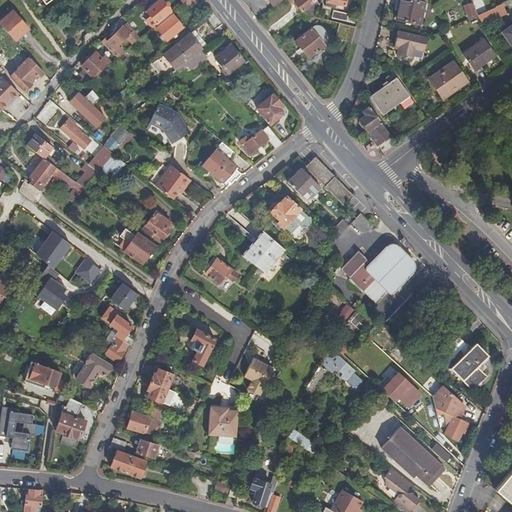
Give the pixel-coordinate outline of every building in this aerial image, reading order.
[(154,28),(172,13),(161,0),(147,12),(151,17),(147,21),(154,28)] [(289,0),(292,4),(295,2),(301,10),(303,8),(305,11),(299,15),(307,24),(315,17),(319,4),(316,0),(289,0)] [(344,0),(325,0),(323,8),(335,10),(335,7),(342,9),(344,0)] [(396,0),(395,9),(399,10),(400,0),(413,0),(416,1),(415,0),(396,0)] [(413,0),(400,0),(399,10),(397,19),(420,23),(424,2),(416,1),(413,0)] [(473,0),(477,10),(485,7),(483,0),(473,0)] [(478,13),(477,11),(475,11),(473,2),(465,4),(470,17),(478,13)] [(496,5),(478,13),(481,18),(498,10),(496,5)] [(13,10),(0,21),(0,24),(15,41),(28,29),(13,10)] [(330,18),(344,20),(346,13),(332,11),(330,18)] [(184,27),(174,15),(158,28),(168,40),(184,27)] [(177,67),(220,37),(208,21),(177,46),(180,49),(178,50),(175,47),(165,55),(175,68),(177,67)] [(511,22),(502,30),(511,44),(511,22)] [(330,27),(327,36),(342,40),(345,31),(330,27)] [(309,58),(324,45),(310,28),(295,41),(309,58)] [(124,29),(110,42),(116,49),(131,36),(124,29)] [(428,35),(398,30),(394,47),(399,48),(398,56),(412,59),(414,48),(425,50),(428,35)] [(463,51),(475,68),(495,53),(483,37),(463,51)] [(215,58),(228,73),(243,60),(231,45),(215,58)] [(83,66),(92,79),(111,63),(105,57),(101,61),(96,55),(83,66)] [(43,73),(29,57),(9,75),(18,85),(23,91),(25,89),(43,73)] [(428,78),(441,95),(457,84),(458,86),(467,80),(452,60),(428,78)] [(0,109),(1,110),(19,93),(15,88),(3,77),(0,79),(0,109)] [(385,115),(410,96),(396,77),(371,97),(385,115)] [(460,89),(458,86),(457,84),(441,95),(444,100),(460,89)] [(15,88),(19,93),(27,100),(30,104),(35,98),(25,89),(23,91),(18,85),(15,88)] [(188,95),(190,97),(203,89),(201,85),(192,90),(193,91),(188,95)] [(95,127),(103,119),(76,94),(72,98),(76,103),(73,106),(95,127)] [(281,116),(282,111),(279,108),(282,105),(274,95),(257,108),(271,124),(281,116)] [(50,109),(43,103),(36,111),(38,113),(43,117),(50,109)] [(175,144),(183,139),(182,137),(190,131),(180,116),(160,105),(150,123),(153,124),(165,131),(166,130),(175,144)] [(34,118),(43,126),(47,120),(43,117),(38,113),(34,118)] [(377,144),(390,134),(375,115),(368,120),(370,123),(365,127),(365,132),(368,135),(371,136),(377,144)] [(60,129),(82,149),(89,141),(67,121),(60,129)] [(112,155),(113,154),(131,133),(124,125),(122,124),(103,146),(105,148),(112,155)] [(267,139),(276,149),(282,144),(268,127),(261,131),(260,130),(248,141),(244,137),(239,142),(250,154),(267,139)] [(116,157),(135,135),(131,133),(113,154),(116,157)] [(36,134),(26,146),(44,159),(53,165),(55,161),(47,154),(52,147),(36,134)] [(102,167),(103,166),(112,155),(105,148),(94,161),(102,167)] [(216,151),(211,156),(207,152),(200,160),(205,164),(203,166),(225,184),(227,181),(231,183),(234,179),(236,180),(241,174),(235,169),(236,168),(216,151)] [(116,175),(125,164),(116,157),(113,154),(112,155),(103,166),(116,175)] [(315,156),(304,166),(345,205),(354,196),(315,156)] [(70,187),(74,182),(53,165),(44,159),(31,176),(38,181),(34,185),(39,189),(43,184),(46,187),(51,180),(49,178),(53,172),(56,174),(55,175),(70,187)] [(84,172),(86,173),(92,178),(97,173),(89,166),(84,172)] [(181,188),(183,190),(191,180),(172,166),(155,186),(172,199),(178,192),(181,188)] [(311,198),(321,189),(301,169),(288,182),(301,195),(304,192),(311,198)] [(86,173),(78,184),(83,188),(92,178),(86,173)] [(72,190),(65,199),(69,202),(76,193),(72,190)] [(273,212),(271,214),(280,221),(278,223),(284,228),(300,209),(286,197),(279,205),(278,203),(275,203),(271,207),(271,211),(273,212)] [(156,211),(141,230),(158,242),(161,237),(164,238),(169,231),(166,228),(171,222),(156,211)] [(335,238),(349,226),(343,219),(329,232),(335,238)] [(125,240),(120,246),(142,263),(154,245),(138,233),(136,236),(125,228),(120,236),(125,240)] [(242,255),(265,272),(286,249),(264,230),(242,255)] [(389,241),(366,266),(382,281),(390,288),(394,293),(417,267),(389,241)] [(341,268),(349,275),(362,262),(366,258),(358,250),(341,268)] [(206,275),(220,285),(227,277),(233,281),(238,275),(217,259),(206,275)] [(362,262),(349,275),(369,295),(382,281),(366,266),(362,262)] [(81,267),(74,276),(86,284),(92,276),(81,267)] [(382,281),(369,295),(377,302),(390,288),(382,281)] [(0,300),(9,289),(0,282),(0,300)] [(420,305),(410,296),(388,319),(397,328),(420,305)] [(337,315),(345,321),(352,310),(344,305),(337,315)] [(101,318),(114,327),(119,330),(115,335),(118,337),(113,344),(112,343),(110,346),(105,353),(117,361),(124,351),(123,350),(128,344),(130,346),(133,339),(126,334),(132,325),(119,317),(120,315),(109,307),(101,318)] [(119,330),(114,327),(104,341),(110,346),(112,343),(113,344),(118,337),(115,335),(119,330)] [(195,360),(204,364),(217,339),(199,330),(193,340),(197,342),(194,347),(200,350),(195,360)] [(253,335),(248,343),(268,353),(272,345),(253,335)] [(477,368),(480,363),(487,356),(473,345),(450,373),(474,393),(487,377),(481,371),(477,368)] [(342,372),(341,376),(347,378),(355,386),(361,379),(352,372),(354,369),(333,351),(327,358),(329,361),(325,365),(331,371),(335,366),(342,372)] [(104,375),(110,364),(91,353),(76,379),(87,385),(96,370),(104,375)] [(253,357),(251,362),(243,375),(251,379),(246,388),(258,395),(269,376),(273,368),(253,357)] [(54,387),(57,377),(59,372),(31,362),(24,380),(43,386),(44,384),(54,387)] [(322,368),(318,365),(306,385),(310,388),(322,368)] [(387,365),(373,382),(374,383),(385,393),(388,389),(398,398),(409,385),(387,365)] [(151,381),(168,388),(174,374),(159,368),(157,374),(154,373),(151,381)] [(62,378),(60,378),(57,377),(54,387),(53,390),(54,390),(59,391),(62,378)] [(432,378),(423,388),(431,395),(440,385),(432,378)] [(148,396),(163,402),(168,388),(151,381),(147,391),(149,392),(148,396)] [(171,405),(177,392),(168,388),(163,402),(171,405)] [(437,397),(434,398),(432,397),(437,415),(445,413),(446,421),(448,426),(444,433),(457,440),(462,432),(462,431),(460,430),(465,422),(465,421),(460,419),(466,406),(440,392),(437,397)] [(82,409),(83,405),(68,398),(65,406),(66,407),(63,413),(61,413),(55,430),(78,438),(84,421),(74,417),(78,407),(82,409)] [(155,436),(160,420),(163,409),(153,406),(150,417),(148,416),(132,411),(127,427),(155,436)] [(462,431),(462,432),(464,433),(469,424),(465,422),(460,430),(462,431)] [(441,466),(430,456),(399,427),(382,446),(381,446),(414,477),(416,476),(425,484),(441,466)] [(293,428),(287,435),(307,449),(310,445),(308,443),(309,441),(299,433),(301,430),(298,428),(296,431),(293,428)] [(110,446),(124,450),(126,442),(114,438),(110,446)] [(140,440),(137,452),(155,458),(158,445),(140,440)] [(11,445),(9,465),(36,468),(38,451),(20,449),(20,446),(11,445)] [(223,445),(223,453),(234,453),(235,446),(223,445)] [(437,446),(433,448),(446,461),(450,457),(437,446)] [(149,462),(117,451),(112,467),(144,478),(149,462)] [(185,470),(172,466),(169,474),(181,479),(185,470)] [(441,466),(425,484),(428,487),(444,469),(441,466)] [(511,466),(493,488),(511,505),(511,466)] [(412,488),(414,485),(390,467),(386,473),(384,475),(384,484),(398,494),(393,501),(408,511),(410,511),(419,500),(413,495),(413,494),(409,494),(409,490),(412,490),(412,488)] [(268,492),(273,493),(277,481),(273,479),(271,485),(255,479),(251,487),(256,489),(252,500),(263,505),(268,492)] [(230,485),(216,480),(214,489),(227,493),(230,485)] [(231,484),(228,495),(235,496),(238,485),(231,484)] [(23,511),(33,511),(34,505),(40,505),(41,490),(28,489),(27,495),(25,495),(23,511)]
